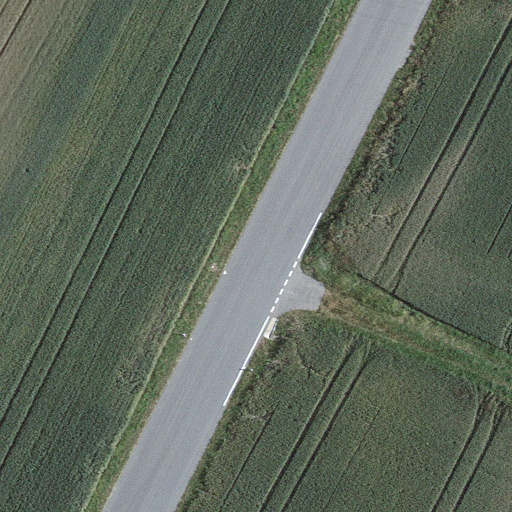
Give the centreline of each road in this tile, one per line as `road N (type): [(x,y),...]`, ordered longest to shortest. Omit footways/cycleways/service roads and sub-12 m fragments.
road 1 (tertiary): [(136,511),(398,0)]
road 2 (track): [(253,276),(511,385)]
